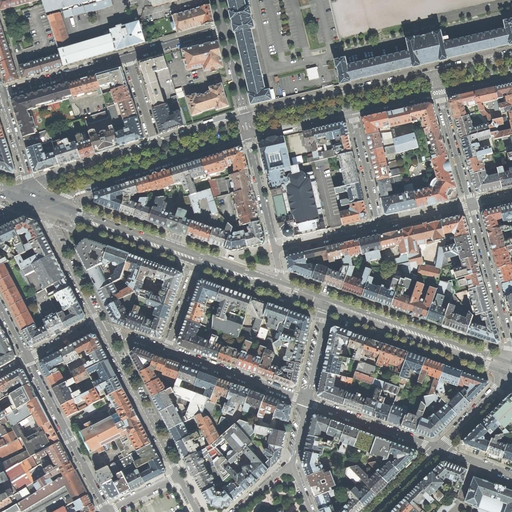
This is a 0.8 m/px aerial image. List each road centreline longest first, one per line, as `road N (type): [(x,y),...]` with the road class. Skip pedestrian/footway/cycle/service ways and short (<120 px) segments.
road 1 (tertiary): [(39,202),(247,135)]
road 2 (primary): [(327,304),(511,369)]
road 3 (tertiary): [(433,74),(244,117)]
road 4 (residential): [(106,511),(27,359)]
road 5 (primary): [(198,258),(39,202)]
road 6 (residential): [(103,327),(178,475)]
road 7 (residential): [(511,354),(470,205)]
road 8 (residential): [(165,349),(305,400)]
road 9 (residential): [(305,400),(437,449)]
road 10 (residential): [(127,56),(0,93)]
road 11 (tertiary): [(155,145),(30,185)]
